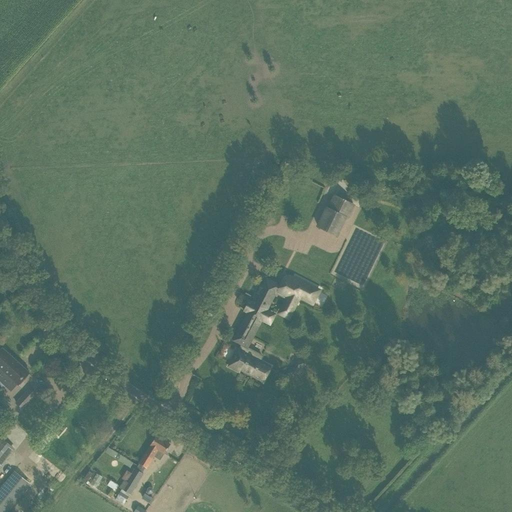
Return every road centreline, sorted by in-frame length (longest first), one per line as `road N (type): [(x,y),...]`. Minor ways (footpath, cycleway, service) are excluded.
road 1 (unclassified): [(325,511),(136,394),(85,353),(30,282),(0,211)]
road 2 (unknown): [(39,511),(136,394)]
